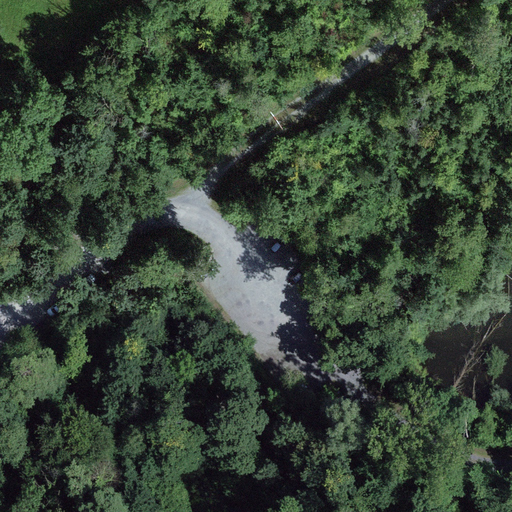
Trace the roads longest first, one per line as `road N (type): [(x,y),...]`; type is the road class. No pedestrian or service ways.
road 1 (track): [(511,464),(470,464),(355,387),(190,205)]
road 2 (track): [(511,191),(416,278),(291,501)]
road 3 (track): [(447,0),(280,118),(204,181),(190,205)]
